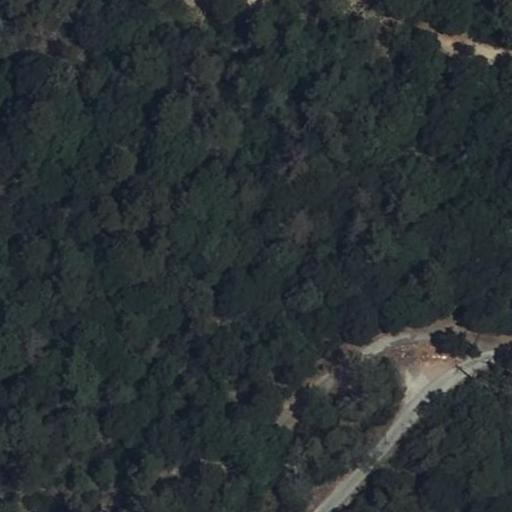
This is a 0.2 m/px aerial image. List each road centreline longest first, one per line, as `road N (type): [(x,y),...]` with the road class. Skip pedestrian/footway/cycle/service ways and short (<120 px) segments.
road 1 (track): [(113,511),(285,418),(346,363),(397,340),(451,333),(498,349)]
road 2 (unclassified): [(318,511),(425,398),(463,368),(511,349)]
road 3 (track): [(340,0),(511,48)]
